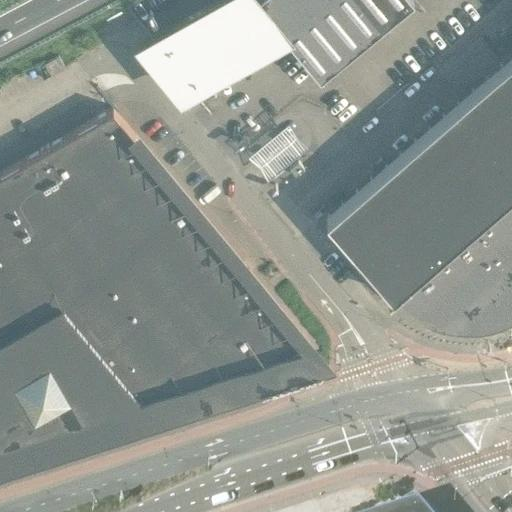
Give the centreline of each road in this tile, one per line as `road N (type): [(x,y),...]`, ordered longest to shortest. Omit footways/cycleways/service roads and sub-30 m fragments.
road 1 (primary): [(401,390),(21,511)]
road 2 (primary): [(161,511),(349,444),(429,426)]
road 3 (unclassified): [(91,65),(119,59),(142,72),(254,213)]
road 4 (unclassified): [(401,390),(254,213)]
